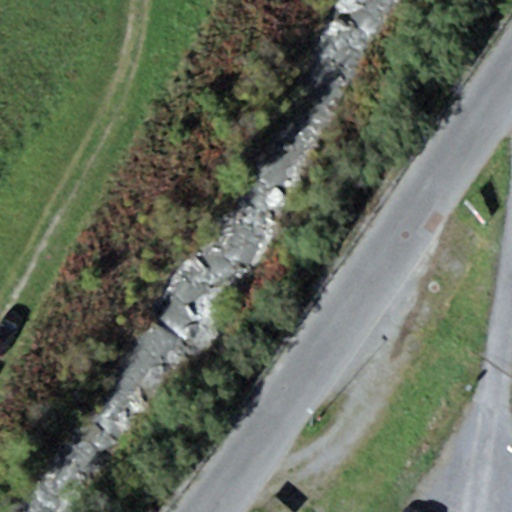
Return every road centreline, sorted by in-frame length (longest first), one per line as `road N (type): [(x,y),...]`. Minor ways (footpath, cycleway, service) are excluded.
road 1 (unclassified): [(188,511),(511,64)]
road 2 (track): [(0,362),(70,245),(124,95),(141,0)]
